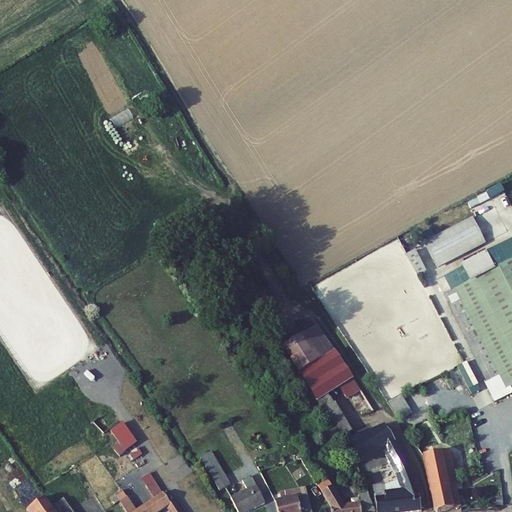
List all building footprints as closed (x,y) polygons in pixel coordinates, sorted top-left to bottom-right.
[(141,131),(124,140),(129,148),(145,139),(141,131)] [(500,182),(467,200),(471,207),(504,189),(500,182)] [(482,252),(470,229),(431,248),(427,240),(419,244),(435,276),(482,252)] [(416,286),(424,282),(413,260),(405,264),(416,286)] [(511,262),(453,293),(505,393),(511,389),(511,262)] [(286,358),(301,382),(337,360),(320,335),(286,358)] [(317,408),(329,401),(353,385),(337,360),(301,382),(317,408)] [(388,400),(398,421),(412,414),(402,394),(388,400)] [(347,440),(352,438),(329,401),(317,408),(343,451),(350,448),(347,440)] [(352,438),(347,440),(350,448),(384,434),(380,426),(352,438)] [(384,434),(350,448),(357,464),(352,466),(366,496),(369,505),(374,505),(374,498),(363,462),(382,454),(395,478),(401,496),(383,497),(384,511),(418,511),(409,477),(386,433),(384,434)] [(446,472),(454,470),(448,434),(419,439),(433,511),(453,511),(451,501),(446,472)] [(219,489),(229,484),(211,451),(201,456),(219,489)] [(451,501),(459,500),(454,470),(446,472),(451,501)] [(248,487),(233,496),(241,511),(247,511),(267,501),(253,474),(244,479),(248,487)] [(343,507),(327,482),(317,489),(328,506),(328,511),(371,511),(369,505),(366,496),(357,497),(357,500),(350,501),(350,506),(343,507)] [(160,492),(130,511),(153,511),(165,504),(170,511),(186,511),(176,497),(168,502),(160,492)] [(276,496),(274,497),(277,504),(277,511),(310,511),(308,496),(295,498),(293,492),(281,493),(280,499),(278,499),(276,496)] [(126,495),(118,500),(125,511),(126,511),(134,507),(126,495)] [(384,511),(383,497),(374,498),(374,505),(374,511),(384,511)] [(46,499),(26,511),(54,511),(52,509),(46,499)] [(54,511),(70,511),(63,501),(52,509),(54,511)]
